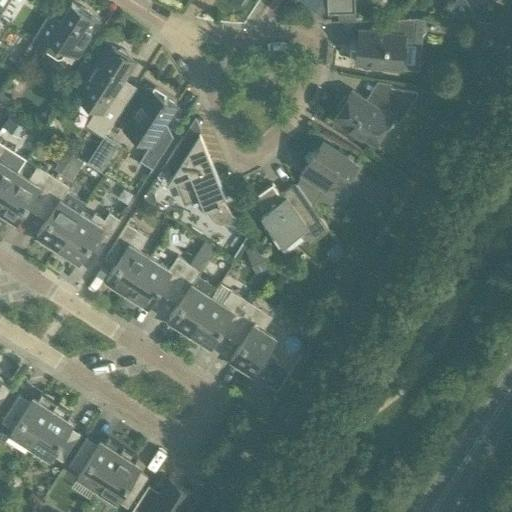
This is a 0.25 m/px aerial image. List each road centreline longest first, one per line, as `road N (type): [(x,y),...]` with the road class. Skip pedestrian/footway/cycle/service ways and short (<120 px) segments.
road 1 (residential): [(0,326),(192,448),(221,401),(0,259)]
road 2 (residential): [(173,28),(242,155),(280,139),(304,108),(319,47),(308,38),(226,39)]
road 3 (primary): [(434,511),(511,392)]
